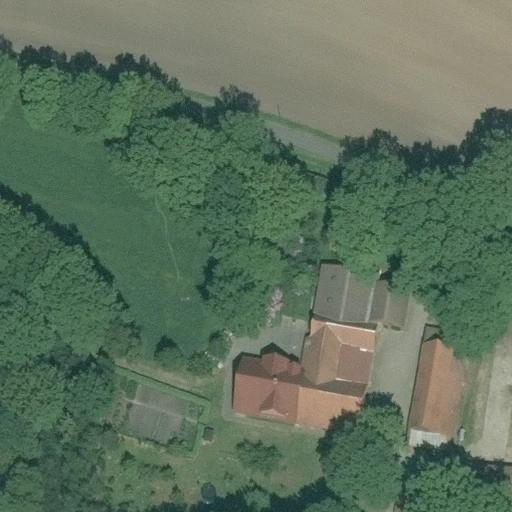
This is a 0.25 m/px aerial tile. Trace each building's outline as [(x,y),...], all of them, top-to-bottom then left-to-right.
[(320,268),(310,326),(369,336),(370,327),(398,332),(406,291),(375,285),(377,278),(320,268)] [(303,374),(239,363),(230,416),(355,438),(373,335),(369,336),(310,326),(303,374)] [(419,355),(403,451),(450,459),(466,362),(419,355)] [(511,511),(511,472),(462,470),(460,511),(465,511),(511,511)] [(441,511),(443,499),(398,492),(395,511),(441,511)]
